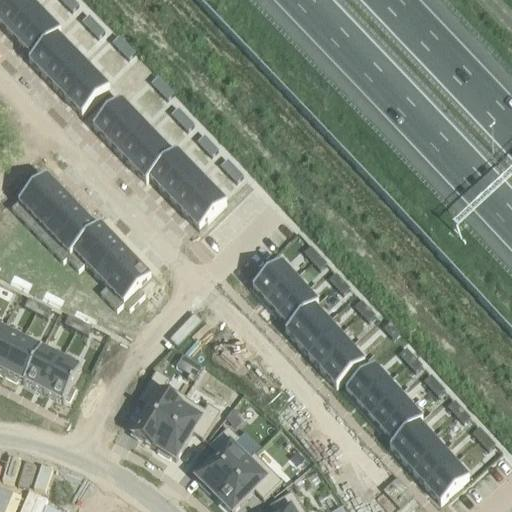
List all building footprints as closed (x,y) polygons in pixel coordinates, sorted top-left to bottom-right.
[(26,0),(24,0),(0,23),(0,27),(9,37),(37,11),(26,0)] [(0,0),(0,23),(24,0),(0,0)] [(72,1),(65,8),(72,15),(79,8),(72,1)] [(37,11),(9,37),(21,50),(49,23),(37,11)] [(89,18),(82,25),(91,35),(98,28),(89,18)] [(49,23),(21,50),(32,61),(29,65),(30,65),(61,35),(49,23)] [(98,28),(91,35),(98,42),(105,35),(98,28)] [(61,35),(30,65),(44,80),(71,53),(58,39),(61,36),(61,35)] [(119,40),(112,47),(119,54),(126,47),(119,40)] [(126,47),(119,54),(128,63),(135,56),(126,47)] [(71,53),(44,80),(56,92),(83,65),(71,53)] [(83,65),(56,92),(67,104),(95,78),(83,65)] [(95,78),(67,104),(82,120),(110,93),(95,78)] [(158,80),(151,87),(160,96),(167,89),(158,80)] [(167,89),(160,96),(167,104),(174,97),(167,89)] [(121,104),(93,131),(108,146),(136,120),(121,104)] [(178,111),(171,118),(178,125),(185,119),(178,111)] [(185,119),(178,125),(187,135),(194,128),(185,119)] [(136,120),(108,146),(120,158),(147,132),(136,120)] [(13,136),(3,126),(0,129),(0,132),(8,140),(13,136)] [(147,132),(120,158),(131,171),(159,144),(147,132)] [(204,138),(197,145),(204,153),(211,146),(204,138)] [(159,144),(131,171),(146,185),(177,155),(176,155),(173,158),(159,144)] [(211,146),(204,153),(211,160),(218,153),(211,146)] [(177,155),(146,185),(146,186),(150,183),(161,194),(189,168),(177,155)] [(227,163),(220,170),(227,177),(234,170),(227,163)] [(189,168),(161,194),(173,206),(200,180),(189,168)] [(234,170),(227,177),(236,186),(243,180),(234,170)] [(44,181),(12,212),(27,229),(62,195),(46,179),(44,181)] [(200,180),(173,206),(184,218),(212,192),(200,180)] [(212,192),(184,218),(199,234),(227,207),(212,192)] [(62,195),(27,229),(39,241),(74,208),(62,195)] [(74,208),(39,241),(51,253),(85,220),(74,208)] [(85,220),(51,253),(63,265),(101,229),(100,228),(96,231),(85,220)] [(101,229),(63,265),(63,266),(67,262),(78,274),(112,241),(101,229)] [(112,241),(78,274),(78,275),(85,268),(96,279),(124,253),(112,241)] [(311,248),(304,255),(313,265),(320,258),(311,248)] [(124,253),(96,279),(107,291),(100,297),(101,298),(136,265),(124,253)] [(320,258),(313,265),(320,273),(328,266),(320,258)] [(136,265),(101,298),(117,314),(124,308),(130,314),(145,299),(139,293),(151,281),(136,265)] [(281,265),(252,290),(267,306),(295,281),(281,265)] [(14,275),(9,284),(19,289),(23,280),(14,275)] [(336,275),(329,282),(336,289),(343,283),(336,275)] [(23,280),(19,289),(28,293),(32,284),(23,280)] [(295,281),(267,306),(278,319),(306,293),(295,281)] [(343,283),(336,289),(343,297),(350,290),(343,283)] [(46,291),(42,300),(51,305),(55,296),(46,291)] [(306,293),(278,319),(289,331),(285,334),(286,335),(318,306),(306,293)] [(55,296),(51,305),(60,309),(64,301),(55,296)] [(30,300),(26,309),(37,315),(42,306),(30,300)] [(362,302),(355,309),(362,317),(369,310),(362,302)] [(42,306),(37,315),(49,321),(54,312),(42,306)] [(318,306),(286,335),(300,350),(328,324),(315,310),(318,306)] [(77,309),(72,318),(82,323),(86,314),(77,309)] [(369,310),(362,317),(369,324),(376,317),(369,310)] [(86,314),(82,323),(93,328),(98,320),(86,314)] [(71,317),(66,326),(78,332),(82,323),(72,318),(71,317)] [(82,323),(78,332),(90,338),(94,329),(93,328),(82,323)] [(328,324),(300,350),(311,363),(339,337),(328,324)] [(391,324),(383,331),(392,341),(400,334),(391,324)] [(4,332),(0,340),(0,375),(5,379),(24,342),(4,332)] [(339,337),(311,363),(322,375),(351,349),(339,337)] [(24,342),(5,379),(19,385),(20,383),(25,386),(26,386),(43,352),(24,342)] [(351,349),(322,375),(336,391),(365,365),(351,349)] [(43,352),(26,386),(27,387),(27,386),(45,396),(63,362),(43,352)] [(400,356),(392,362),(401,372),(409,365),(400,356)] [(63,362),(45,396),(64,405),(64,406),(66,406),(83,371),(82,371),(63,362)] [(409,365),(401,372),(409,380),(416,373),(409,365)] [(374,369),(346,394),(360,410),(389,385),(374,369)] [(150,409),(133,438),(154,451),(185,400),(165,388),(169,383),(156,375),(140,403),(150,409)] [(432,377),(424,384),(431,392),(439,385),(432,377)] [(389,385),(360,410),(371,423),(400,397),(389,385)] [(439,385),(431,392),(438,399),(446,392),(439,385)] [(400,397),(371,423),(383,435),(411,410),(400,397)] [(185,400),(154,451),(154,452),(155,451),(158,453),(157,455),(170,463),(171,461),(176,463),(192,436),(203,443),(220,416),(208,408),(205,414),(186,402),(186,401),(185,400)] [(457,405),(450,412),(457,419),(464,412),(457,405)] [(411,410),(383,435),(393,447),(394,448),(419,426),(423,423),(411,410)] [(464,412),(457,419),(464,427),(471,420),(464,412)] [(393,447),(390,451),(404,467),(433,441),(419,426),(394,448),(393,447)] [(480,430),(473,436),(480,444),(487,437),(480,430)] [(219,459),(197,481),(201,485),(199,487),(209,498),(211,496),(214,499),(255,458),(254,457),(251,461),(236,446),(235,445),(238,442),(228,431),(210,450),(219,459)] [(487,437),(480,444),(489,454),(496,447),(487,437)] [(433,441),(404,467),(415,479),(444,454),(433,441)] [(444,454),(415,479),(427,492),(455,466),(444,454)] [(255,458),(214,499),(227,511),(236,511),(255,494),(264,503),(282,485),(255,458)] [(455,466),(427,492),(441,508),(470,482),(455,466)] [(271,511),(302,511),(292,496),(270,509),(271,511)]
